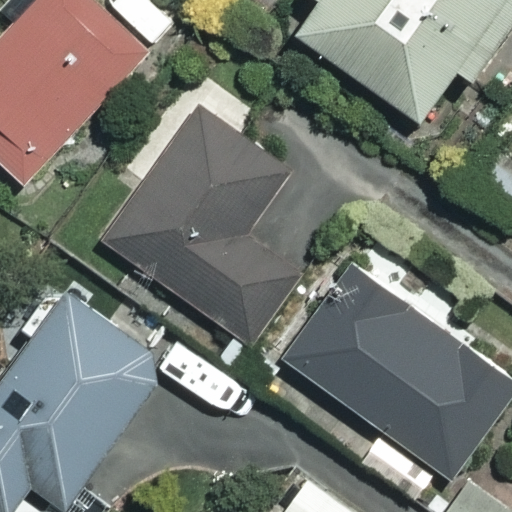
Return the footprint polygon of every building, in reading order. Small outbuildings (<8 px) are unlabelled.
[(144,47),(93,0),(24,0),(0,26),(0,160),(20,180),(144,47)] [(511,0),(305,0),(290,21),(412,113),(450,62),(464,73),(511,8),(511,0)] [(292,165),(193,100),(101,241),(248,337),(301,256),(253,224),(292,165)] [(511,386),(511,376),(351,262),(284,356),(450,474),(511,386)] [(61,287),(0,369),(0,511),(47,511),(161,361),(61,287)] [(361,511),(363,510),(302,471),(275,511),(361,511)] [(511,511),(511,505),(466,474),(440,511),(511,511)]
